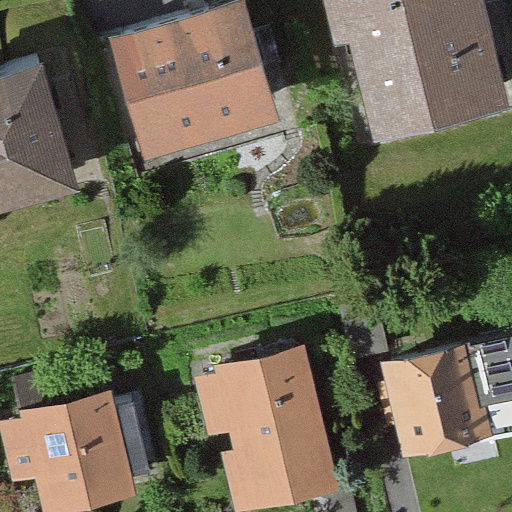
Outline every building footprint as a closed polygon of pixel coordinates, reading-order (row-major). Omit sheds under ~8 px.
[(237,0),(149,0),(103,13),(138,137),(266,101),(237,0)] [(476,0),(335,0),(366,118),(499,83),(476,0)] [(29,40),(0,47),(0,184),(65,166),(29,40)] [(511,259),(379,257),(378,294),(511,296),(511,259)] [(469,329),(378,351),(401,445),(511,418),(511,362),(505,333),(472,341),(469,329)] [(298,335),(201,358),(233,494),(330,471),(298,335)] [(108,378),(18,397),(22,415),(0,419),(0,430),(9,473),(33,468),(40,502),(125,484),(120,460),(147,454),(134,394),(112,399),(108,378)]
